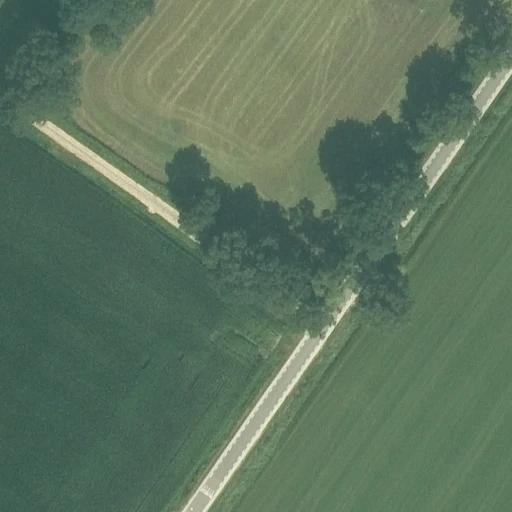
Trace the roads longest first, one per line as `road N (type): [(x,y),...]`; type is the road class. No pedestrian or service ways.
road 1 (unclassified): [(194,511),(511,56)]
road 2 (track): [(318,333),(0,112)]
